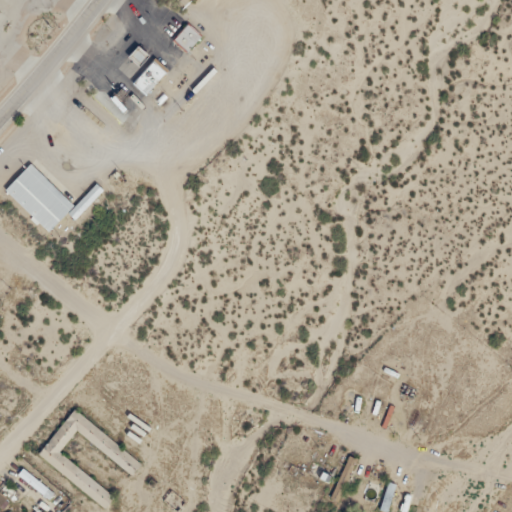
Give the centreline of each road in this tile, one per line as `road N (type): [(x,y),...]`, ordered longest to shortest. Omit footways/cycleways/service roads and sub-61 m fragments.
road 1 (residential): [(0,237),(143,358),(443,467),(511,478)]
road 2 (residential): [(0,449),(165,270),(176,222)]
road 3 (residential): [(176,222),(158,171),(37,73)]
road 4 (secondary): [(0,115),(95,0)]
